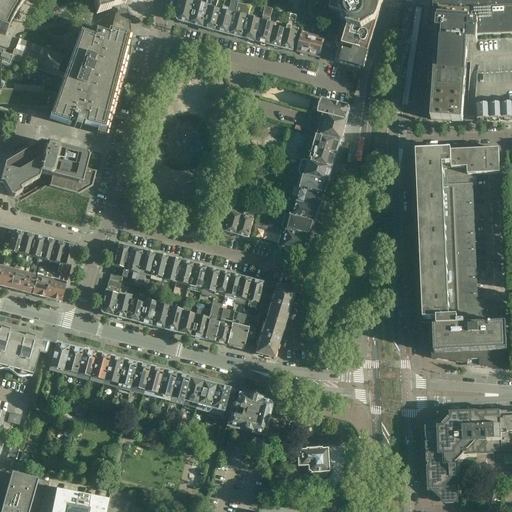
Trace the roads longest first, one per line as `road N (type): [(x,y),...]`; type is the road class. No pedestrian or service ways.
road 1 (tertiary): [(397,0),(366,120),(376,375)]
road 2 (tertiary): [(403,377),(392,139)]
road 3 (unclassified): [(304,381),(75,325)]
road 4 (residential): [(105,223),(155,37)]
road 5 (residential): [(214,250),(263,66)]
road 6 (tertiary): [(392,139),(409,0)]
road 7 (residential): [(511,135),(392,139)]
